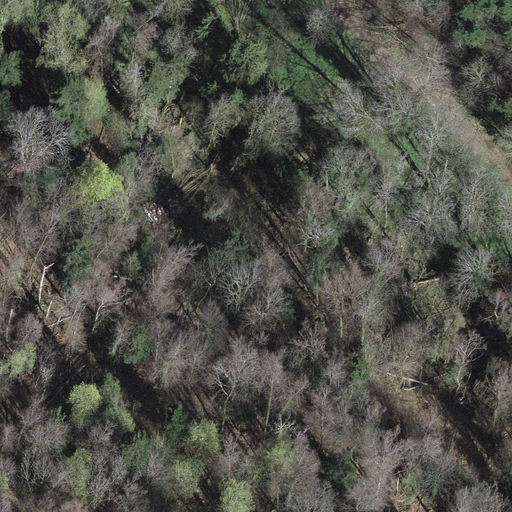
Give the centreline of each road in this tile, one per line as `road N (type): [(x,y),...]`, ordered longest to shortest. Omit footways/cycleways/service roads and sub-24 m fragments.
road 1 (track): [(79,0),(233,105),(297,112),(389,57)]
road 2 (track): [(511,177),(389,57)]
